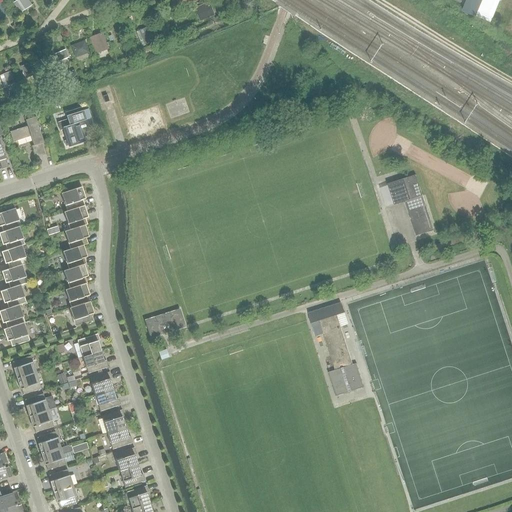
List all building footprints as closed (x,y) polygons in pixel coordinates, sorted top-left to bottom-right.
[(18,0),(17,0),(13,3),(19,13),(31,5),(28,0),(22,0),(20,2),(18,0)] [(208,2),(199,6),(205,20),(208,18),(214,15),(208,2)] [(511,9),(508,8),(503,20),(511,23),(511,9)] [(117,27),(111,30),(116,43),(123,41),(117,27)] [(139,31),(137,32),(142,46),(153,42),(147,28),(139,31)] [(101,33),(92,37),(98,53),(108,49),(101,33)] [(84,42),(72,47),(76,57),(88,52),(84,42)] [(65,50),(55,54),(58,62),(68,58),(65,50)] [(44,59),(34,63),(39,75),(48,71),(44,59)] [(28,64),(21,67),(26,78),(33,76),(28,64)] [(10,72),(3,75),(7,86),(14,83),(10,72)] [(70,111),(71,114),(66,116),(67,120),(57,123),(60,131),(63,130),(69,148),(85,142),(79,124),(85,122),(85,121),(91,119),(88,109),(82,111),(81,108),(70,111)] [(44,143),(35,117),(25,120),(27,127),(9,132),(13,142),(30,137),(33,146),(31,146),(35,158),(45,155),(41,144),(44,143)] [(8,167),(0,141),(0,163),(2,169),(8,167)] [(405,202),(416,236),(434,231),(416,175),(388,184),(394,205),(405,202)] [(61,194),(67,211),(64,212),(64,213),(85,206),(83,200),(85,199),(81,187),(61,194)] [(88,218),(84,206),(85,206),(64,213),(69,230),(64,232),(87,225),(85,219),(88,218)] [(0,226),(1,226),(3,232),(0,232),(0,233),(21,227),(15,209),(0,213),(0,226)] [(88,237),(85,226),(87,225),(64,232),(70,249),(62,252),(63,252),(88,244),(86,238),(88,237)] [(25,245),(19,227),(21,227),(0,233),(0,238),(2,245),(5,245),(7,250),(1,252),(25,245)] [(63,252),(68,270),(63,271),(86,264),(84,258),(87,257),(83,246),(88,244),(63,252)] [(7,263),(9,269),(1,272),(27,263),(22,246),(25,245),(1,252),(5,264),(7,263)] [(0,291),(28,283),(22,266),(27,264),(27,263),(1,272),(5,284),(8,283),(10,288),(0,291)] [(88,276),(84,265),(86,264),(63,271),(69,289),(65,290),(87,283),(85,277),(88,276)] [(0,311),(26,303),(21,286),(28,283),(0,291),(0,292),(4,304),(6,303),(8,308),(0,311)] [(89,296),(86,284),(87,284),(87,283),(65,290),(71,308),(69,308),(69,309),(90,302),(89,302),(87,296),(89,296)] [(90,302),(69,309),(75,327),(93,321),(91,315),(94,314),(90,302)] [(5,323),(7,328),(3,330),(25,323),(19,306),(26,303),(0,311),(0,316),(2,324),(5,323)] [(319,321),(335,371),(328,373),(336,396),(363,387),(356,364),(353,365),(337,315),(345,313),(340,303),(308,313),(310,324),(319,321)] [(144,320),(150,338),(185,327),(179,309),(144,320)] [(29,341),(24,324),(25,323),(3,330),(7,342),(9,341),(11,347),(29,341)] [(77,341),(82,357),(101,351),(97,342),(100,341),(97,334),(77,341)] [(63,344),(56,346),(59,353),(65,351),(63,344)] [(104,361),(101,351),(82,357),(88,374),(108,367),(106,361),(104,361)] [(13,368),(16,379),(36,373),(31,356),(12,362),(14,368),(13,368)] [(89,379),(95,395),(113,389),(110,379),(112,379),(110,372),(89,379)] [(36,373),(16,379),(20,390),(21,389),(23,395),(41,389),(36,373)] [(63,374),(57,376),(60,385),(66,382),(63,374)] [(116,399),(113,389),(95,395),(100,412),(120,405),(118,399),(116,399)] [(29,417),(48,411),(56,408),(52,397),(44,399),(43,394),(24,400),(26,406),(25,406),(29,417)] [(68,404),(71,414),(76,412),(74,403),(68,404)] [(102,417),(107,433),(125,427),(122,417),(124,417),(122,410),(102,417)] [(48,411),(29,417),(32,427),(33,427),(35,433),(53,427),(48,411)] [(128,437),(125,427),(107,433),(112,450),(133,443),(130,437),(128,437)] [(37,444),(41,455),(60,448),(55,432),(37,438),(38,444),(37,444)] [(66,465),(63,456),(71,453),(71,452),(72,452),(73,453),(89,448),(87,442),(71,447),(71,446),(69,447),(68,446),(60,449),(60,448),(41,455),(44,465),(45,465),(47,470),(66,465)] [(114,455),(119,471),(137,465),(134,455),(136,455),(134,448),(114,455)] [(141,475),(137,465),(119,471),(124,488),(145,481),(143,474),(141,475)] [(4,466),(0,467),(0,479),(7,477),(7,478),(11,477),(8,468),(5,469),(4,466)] [(50,482),(53,492),(73,486),(67,470),(49,476),(51,481),(50,482)] [(73,486),(53,492),(56,503),(58,503),(59,508),(78,502),(73,486)] [(126,493),(131,509),(150,503),(146,493),(149,493),(146,486),(126,493)] [(0,509),(16,504),(15,502),(19,501),(16,492),(12,493),(12,494),(1,498),(0,494),(0,509)] [(152,511),(150,503),(131,509),(132,511),(152,511)]
